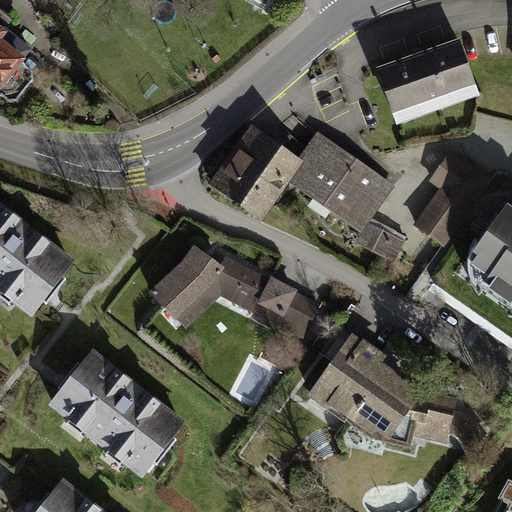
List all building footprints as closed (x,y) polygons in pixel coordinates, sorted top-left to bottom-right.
[(0,95),(6,100),(15,97),(31,78),(30,68),(20,62),(31,47),(7,28),(15,18),(0,6),(0,95)] [(462,39),(378,68),(399,123),(481,94),(462,39)] [(251,123),(208,178),(263,219),(291,182),(362,231),(356,242),(395,262),(403,241),(370,222),(394,188),(319,132),(300,158),(251,123)] [(436,185),(410,219),(439,241),(485,180),(447,152),(427,179),(436,185)] [(511,206),(503,200),(453,272),(511,312),(511,206)] [(0,206),(0,294),(29,318),(72,264),(0,206)] [(184,261),(151,289),(175,317),(211,287),(254,310),(252,317),(274,329),(281,322),(301,332),(318,304),(227,258),(223,265),(193,245),(184,261)] [(353,333),(310,391),(373,436),(379,428),(392,437),(412,439),(412,428),(458,435),(470,453),(488,431),(474,414),(455,408),(458,392),(425,386),(389,361),(393,356),(364,336),(362,340),(353,333)] [(93,348),(50,401),(144,476),(187,422),(93,348)] [(104,511),(63,479),(36,511),(104,511)]
